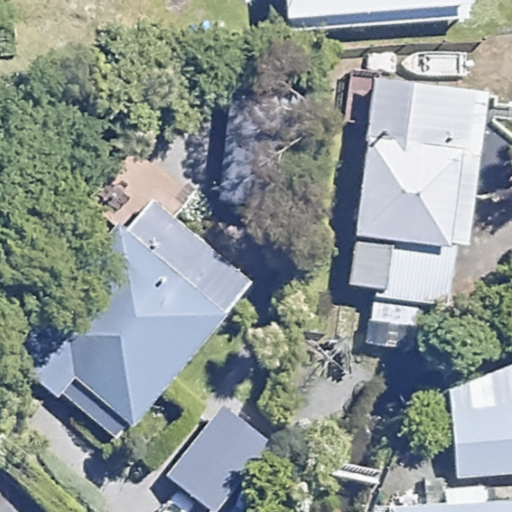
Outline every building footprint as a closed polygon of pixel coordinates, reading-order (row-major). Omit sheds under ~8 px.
[(430,94),(311,78),(285,270),(404,286),(430,94)] [(279,89),(225,86),(218,203),(272,206),(279,89)] [(180,285),(69,200),(0,288),(0,398),(57,443),(180,285)] [(511,479),(511,410),(447,415),(451,483),(511,479)] [(222,416),(194,451),(207,461),(180,494),(203,511),(214,511),(264,450),(222,416)] [(511,511),(511,501),(427,511),(511,511)]
